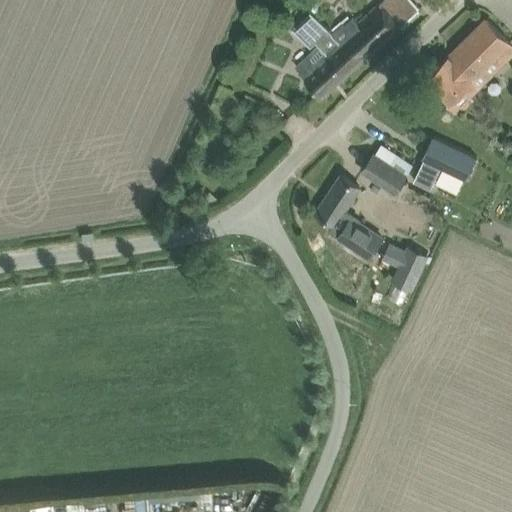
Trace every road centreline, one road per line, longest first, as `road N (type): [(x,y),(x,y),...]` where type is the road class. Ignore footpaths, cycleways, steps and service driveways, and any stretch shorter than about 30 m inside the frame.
road 1 (unclassified): [(305,511),(331,450),(341,379),(320,308),(252,207)]
road 2 (unclassified): [(252,207),(460,0)]
road 3 (unclassified): [(252,207),(188,237),(0,263)]
